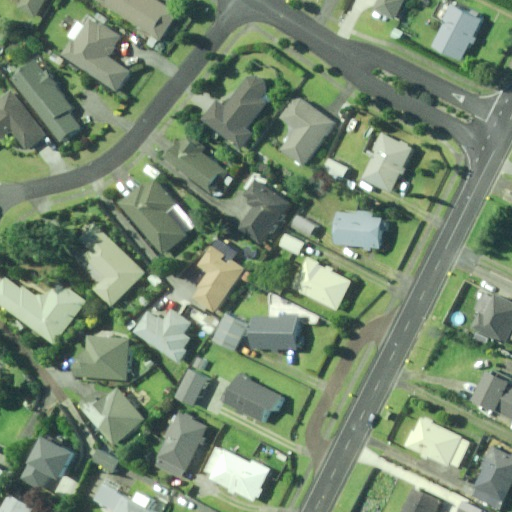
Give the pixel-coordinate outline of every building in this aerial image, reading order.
[(38,16),(47,0),(24,0),(21,7),(38,16)] [(180,12),(161,0),(102,0),(162,39),(180,12)] [(380,0),(377,6),(375,10),(397,21),(397,19),(406,0),(380,0)] [(477,43),(479,39),(476,37),(484,21),(478,18),(480,14),(475,11),(472,15),(452,5),(444,21),(447,22),(435,47),(463,61),(473,43),(476,44),(477,43)] [(116,46),(123,35),(103,21),(102,24),(93,18),(78,41),(74,38),(71,43),(64,53),(118,90),(132,70),(110,55),(111,54),(112,54),(117,47),(116,46)] [(397,27),(392,36),(399,40),(403,31),(397,27)] [(54,74),(50,69),(47,71),(38,59),(27,68),(16,76),(14,77),(62,142),(82,126),(70,110),(74,106),(61,89),(57,84),(60,82),(54,74)] [(264,97),(270,89),(269,81),(260,75),(250,75),(241,86),(236,93),(227,104),(222,100),(220,98),(216,102),(207,114),(206,116),(204,118),(242,149),(254,134),(248,129),(270,102),(264,97)] [(28,149),(47,135),(48,134),(14,89),(0,99),(0,144),(3,143),(6,140),(8,138),(7,136),(14,131),(27,148),(28,149)] [(336,121),(315,106),(303,97),(295,98),(282,116),(287,121),(297,128),(285,145),(281,149),(304,165),(336,121)] [(352,106),(342,102),(337,116),(348,120),(352,106)] [(410,145),(402,141),(383,131),(375,148),(377,150),(363,177),(370,181),(392,192),(403,173),(404,173),(407,167),(405,166),(415,147),(410,145)] [(203,151),(207,147),(190,133),(183,142),(178,138),(175,141),(166,153),(165,155),(182,169),(213,193),(218,185),(229,172),(226,169),(203,151)] [(349,167),(329,158),(323,169),(343,179),(349,167)] [(229,184),(233,178),(229,175),(225,182),(229,184)] [(179,204),(165,186),(158,177),(147,186),(144,183),(143,184),(125,198),(121,201),(124,205),(163,254),(188,235),(169,211),(178,204),(179,204)] [(290,203),(281,197),(256,178),(244,194),(251,199),(249,202),(254,206),(240,226),(238,228),(261,244),(290,203)] [(374,217),(374,212),(358,211),(358,213),(342,211),(337,211),(335,243),(348,244),(365,245),(365,249),(371,250),(371,246),(381,247),(382,229),(386,229),(387,222),(383,222),(384,218),(374,217)] [(315,225),(300,216),(297,214),(291,226),(309,236),(310,233),(312,231),(313,229),(315,225)] [(215,236),(224,227),(218,221),(209,230),(215,236)] [(108,277),(96,289),(113,306),(146,271),(98,223),(83,238),(93,249),(87,256),(108,277)] [(233,233),(240,238),(243,235),(235,229),(233,233)] [(299,251),(303,243),(304,242),(286,233),(280,245),(298,254),(299,251)] [(215,312),(245,268),(232,259),(229,263),(223,258),(226,254),(213,245),(199,264),(209,272),(200,286),(201,287),(194,297),(196,299),(215,312)] [(333,267),(331,266),(329,265),(328,268),(319,264),(320,262),(310,257),(301,273),(299,271),(292,286),(339,310),(354,280),(333,270),(334,268),(333,267)] [(247,270),(242,276),(248,280),(253,274),(247,270)] [(148,278),(155,286),(161,280),(155,272),(148,278)] [(22,286),(11,278),(8,276),(0,286),(0,301),(55,344),(88,300),(70,286),(69,287),(64,294),(57,289),(56,288),(52,294),(40,295),(39,295),(27,286),(25,289),(22,286)] [(507,344),(511,333),(511,300),(498,293),(496,298),(488,314),(482,311),(474,327),(507,344)] [(189,319),(182,314),(173,308),(171,311),(167,317),(165,319),(161,316),(160,315),(159,317),(151,312),(149,310),(135,331),(179,362),(180,360),(187,350),(184,348),(191,337),(185,333),(192,323),(193,322),(189,319)] [(236,350),(250,324),(228,313),(214,339),(236,350)] [(300,335),(301,322),(300,313),(283,313),(283,316),(268,316),(254,316),(254,325),(254,349),(260,349),(274,349),(274,352),(280,352),(280,349),(300,349),(300,342),(304,342),(304,335),(300,335)] [(24,327),(18,319),(12,323),(19,331),(24,327)] [(112,337),(93,335),(89,335),(88,343),(88,350),(87,359),(77,358),(75,376),(127,380),(130,341),(130,338),(125,338),(112,337)] [(492,358),(475,351),(472,359),(488,366),(492,358)] [(150,357),(144,362),(149,367),(154,362),(150,357)] [(201,369),(205,360),(198,357),(194,365),(201,369)] [(196,404),(209,378),(191,369),(177,397),(195,406),(196,404)] [(511,379),(492,370),(483,388),(478,399),(501,411),(500,412),(511,417),(511,379)] [(254,417),(263,421),(270,407),(276,410),(284,395),(249,378),(250,375),(243,372),(242,374),(240,373),(234,385),(233,388),(228,385),(221,400),(239,410),(238,412),(239,413),(244,415),(245,412),(252,416),(254,417)] [(136,408),(128,399),(118,386),(112,391),(108,395),(99,402),(92,393),(81,402),(79,404),(113,445),(145,419),(136,408)] [(188,471),(189,469),(202,442),(204,443),(207,438),(204,437),(210,426),(194,418),(195,416),(187,412),(186,414),(181,412),(176,422),(173,421),(166,435),(168,437),(159,456),(160,457),(156,465),(182,478),(185,470),(188,471)] [(459,466),(471,442),(463,438),(464,437),(424,417),(417,431),(414,429),(407,445),(424,453),(422,456),(428,459),(430,456),(450,466),(452,462),(459,466)] [(82,455),(53,437),(40,460),(37,458),(24,480),(43,492),(54,473),(67,481),(82,455)] [(477,487),(475,493),(473,495),(500,509),(502,506),(506,509),(511,499),(506,497),(511,485),(511,454),(493,445),(484,462),(482,466),(485,467),(476,487),(477,487)] [(238,491),(257,501),(259,496),(261,497),(265,489),(263,488),(273,469),(255,460),(254,462),(226,449),(225,450),(218,446),(215,453),(206,470),(213,474),(211,478),(214,479),(232,488),(230,491),(236,494),(238,491)] [(115,472),(121,460),(100,449),(95,458),(94,460),(115,472)] [(128,457),(133,461),(138,456),(133,451),(128,457)] [(278,457),(286,460),(288,456),(280,452),(278,457)] [(137,502),(125,496),(119,493),(121,487),(106,480),(96,500),(110,506),(108,511),(109,511),(161,511),(169,498),(157,492),(154,498),(142,492),(137,502)] [(424,491),(419,488),(416,487),(415,489),(405,509),(403,511),(435,511),(442,500),(424,491)] [(0,511),(33,511),(36,509),(11,495),(0,511)] [(458,511),(481,511),(482,510),(464,500),(458,511)]
